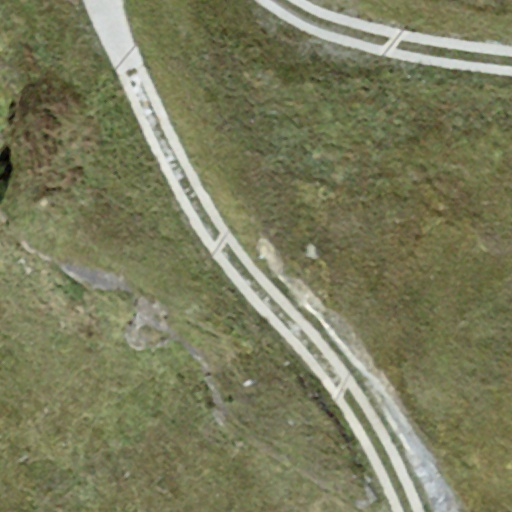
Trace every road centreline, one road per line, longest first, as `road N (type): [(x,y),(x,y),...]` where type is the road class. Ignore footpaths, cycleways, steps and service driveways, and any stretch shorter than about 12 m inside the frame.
road 1 (track): [(103,0),(186,196),(298,336),(395,511)]
road 2 (track): [(511,61),(323,34),(270,0)]
